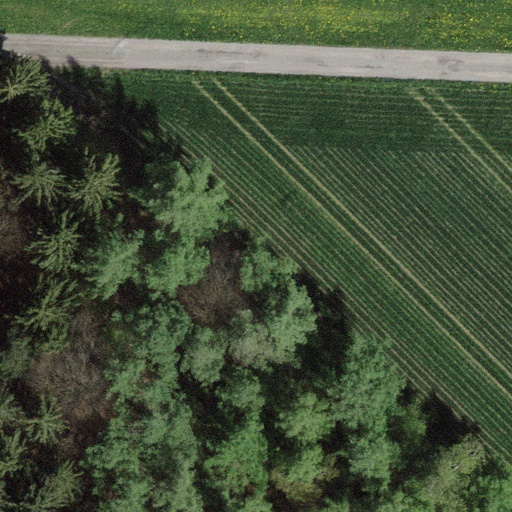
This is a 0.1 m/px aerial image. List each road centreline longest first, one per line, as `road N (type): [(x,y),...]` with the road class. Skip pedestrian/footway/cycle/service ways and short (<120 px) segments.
road 1 (track): [(20,63),(492,511)]
road 2 (track): [(511,69),(0,62)]
